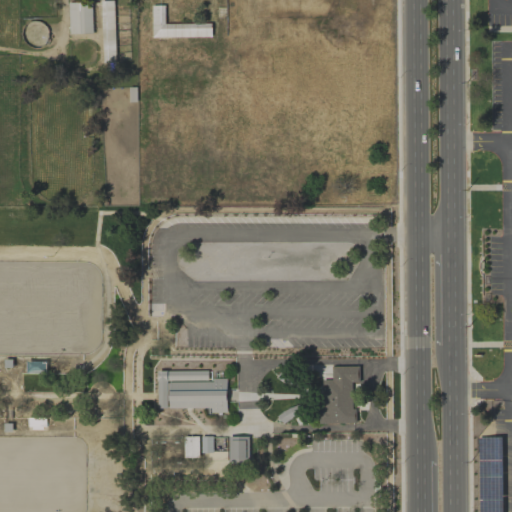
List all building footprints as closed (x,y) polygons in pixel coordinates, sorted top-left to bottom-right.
[(113,0),(107,0),(101,0),(102,63),(115,63),(113,0)] [(67,2),(68,34),(92,33),(91,1),(67,2)] [(164,5),(151,5),(152,37),(211,36),(211,23),(164,24),(164,5)] [(332,366),(332,380),(323,380),(323,409),(319,410),(319,424),(356,424),(356,410),(353,409),(353,383),(358,383),(358,366),(332,366)] [(209,369),(157,370),(157,409),(211,408),(212,413),(228,413),(227,379),(213,379),(213,382),(209,382),(209,369)] [(184,437),(198,436),(199,458),(184,458),(184,437)] [(202,436),(213,436),(213,453),(202,453),(202,436)] [(229,437),(249,437),(250,462),(229,462),(229,437)]
